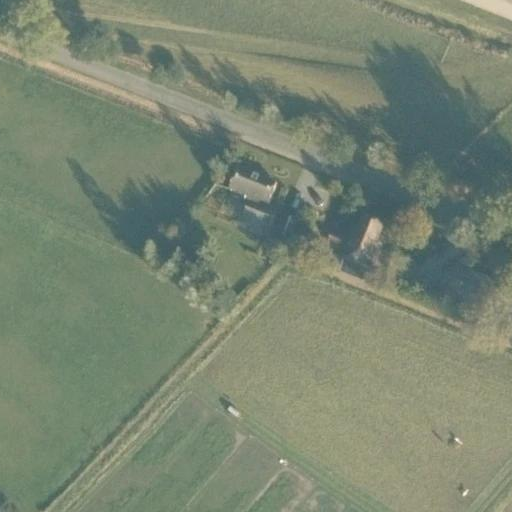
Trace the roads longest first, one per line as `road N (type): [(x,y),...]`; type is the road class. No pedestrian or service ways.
road 1 (unclassified): [(511,236),(0,32)]
road 2 (track): [(0,26),(116,31),(480,78),(511,70)]
